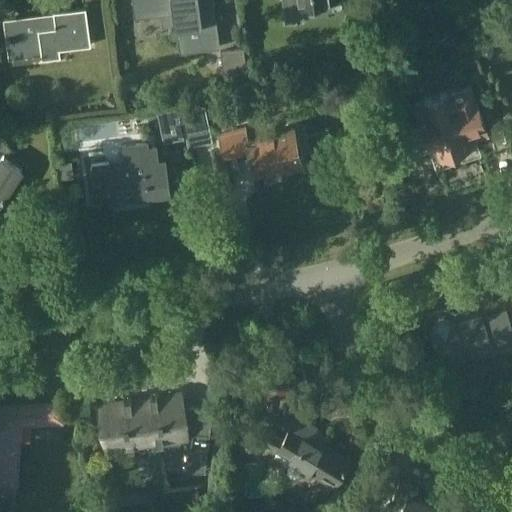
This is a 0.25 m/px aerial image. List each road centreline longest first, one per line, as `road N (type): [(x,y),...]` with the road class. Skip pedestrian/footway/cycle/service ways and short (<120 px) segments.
road 1 (residential): [(0,324),(161,308),(328,277)]
road 2 (residential): [(511,471),(421,438),(385,407),(361,373),(328,277)]
road 3 (residential): [(328,277),(511,216)]
